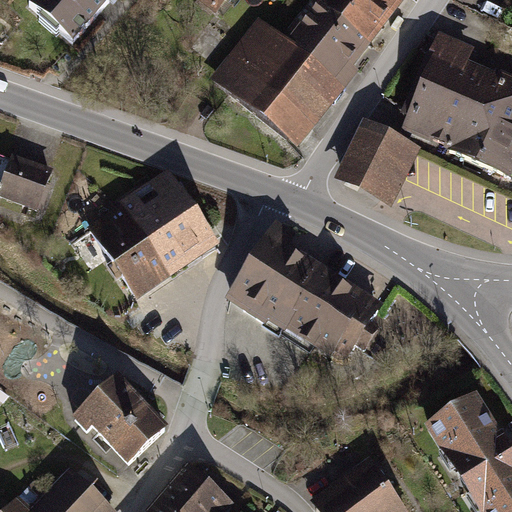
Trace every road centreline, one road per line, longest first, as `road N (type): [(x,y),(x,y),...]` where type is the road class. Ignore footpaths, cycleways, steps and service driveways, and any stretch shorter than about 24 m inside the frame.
road 1 (tertiary): [(285,197),(0,93)]
road 2 (residential): [(285,197),(261,214),(219,297),(188,429)]
road 3 (unknown): [(293,501),(383,426),(511,368)]
road 4 (residential): [(285,197),(314,174),(435,0)]
road 5 (tertiary): [(452,296),(398,254),(285,197)]
road 6 (residential): [(188,429),(303,511)]
